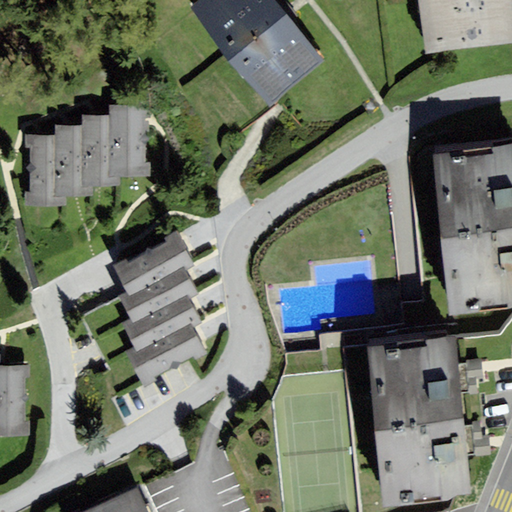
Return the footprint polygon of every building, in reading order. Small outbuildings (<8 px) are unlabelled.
[(203,0),(193,8),(268,105),(324,61),(276,0),(203,0)] [(511,6),(511,0),(424,0),(431,48),(511,37),(511,6)] [(136,99),(17,132),(32,212),(150,179),(136,99)] [(511,138),(426,148),(435,229),(511,221),(511,138)] [(511,221),(435,229),(444,309),(511,301),(511,221)] [(103,262),(134,385),(204,354),(169,236),(103,262)] [(365,342),(374,418),(466,410),(456,331),(365,342)] [(27,368),(0,361),(0,435),(26,441),(27,368)] [(466,410),(374,418),(384,507),(476,496),(466,410)] [(86,511),(143,511),(132,491),(86,511)]
